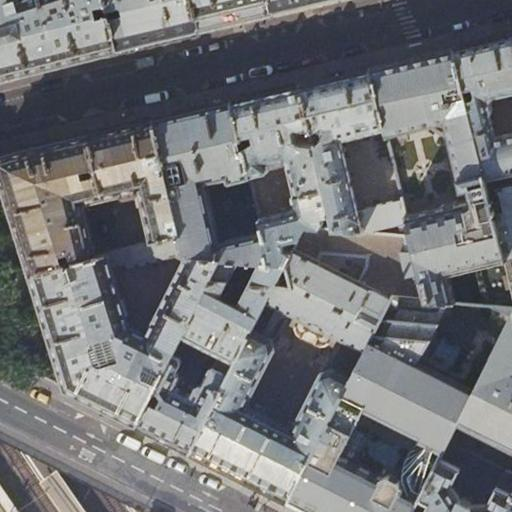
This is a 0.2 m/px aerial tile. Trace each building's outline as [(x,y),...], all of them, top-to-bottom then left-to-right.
[(0,0),(0,79),(51,67),(118,51),(105,0),(0,0)] [(105,0),(118,51),(160,41),(200,31),(192,0),(105,0)] [(192,0),(200,31),(235,23),(274,14),(271,0),(192,0)] [(271,0),(274,14),(325,2),(331,0),(271,0)] [(511,34),(485,40),(453,48),(488,187),(511,181),(511,131),(495,136),(490,114),(492,112),(490,101),(495,96),(511,92),(511,34)] [(511,306),(511,286),(504,256),(488,187),(453,48),(403,60),(371,68),(386,129),(400,188),(408,186),(395,135),(446,123),(463,196),(470,195),(473,207),(465,209),(463,202),(407,216),(411,235),(427,300),(511,306)] [(337,76),(300,84),(332,214),(335,229),(411,235),(407,216),(402,198),(357,208),(341,140),(386,129),(371,68),(337,76)] [(265,92),(232,100),(250,176),(268,172),(269,171),(269,169),(268,164),(286,160),(295,194),(294,194),(293,196),(292,198),(295,210),(261,219),(264,231),(271,263),(285,264),(291,252),(286,249),(285,241),(299,237),(305,226),(319,227),(321,226),(324,223),(324,222),(324,220),(323,217),(332,214),(300,84),(265,92)] [(195,109),(154,119),(180,233),(186,255),(220,258),(271,263),(264,231),(219,241),(205,182),(226,177),(227,180),(227,181),(228,182),(229,182),(242,179),(244,188),(253,186),(250,176),(232,100),(195,109)] [(122,126),(88,134),(103,197),(139,189),(152,241),(180,233),(154,119),(122,126)] [(103,197),(88,134),(46,144),(16,151),(0,156),(0,174),(31,273),(96,256),(84,202),(103,197)] [(511,181),(488,187),(504,256),(511,254),(511,181)] [(276,285),(275,285),(191,451),(239,475),(289,500),(393,297),(427,300),(411,235),(335,229),(319,227),(305,226),(299,237),(291,252),(285,264),(286,265),(293,287),(276,285)] [(180,233),(152,241),(96,256),(31,273),(66,388),(100,405),(138,424),(173,353),(179,341),(181,335),(220,258),(186,255),(180,233)] [(220,258),(181,335),(221,355),(216,365),(212,366),(195,398),(176,388),(181,378),(180,372),(178,371),(182,361),(181,357),(179,356),(185,344),(179,341),(173,353),(138,424),(165,438),(191,451),(275,285),(276,285),(286,265),(285,264),(271,263),(220,258)] [(511,314),(511,306),(427,300),(393,297),(289,500),(312,511),(411,511),(439,457),(458,421),(473,391),(429,369),(433,361),(432,357),(409,345),(404,356),(393,351),(397,342),(399,343),(417,309),(495,347),(511,314)] [(511,314),(495,347),(473,391),(458,421),(511,448),(511,314)] [(439,457),(411,511),(510,511),(511,510),(511,490),(511,493),(496,486),(487,502),(472,504),(459,497),(453,486),(461,468),(439,457)]
